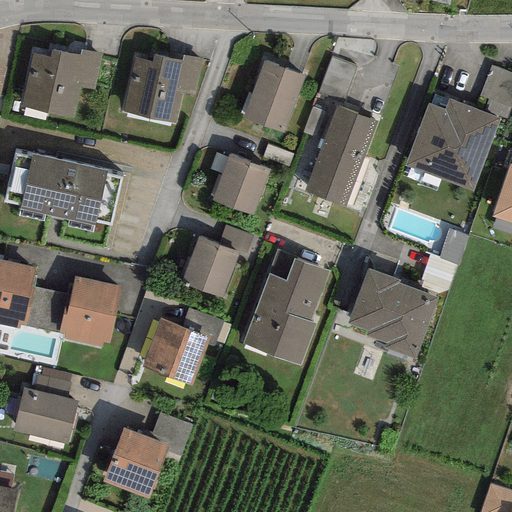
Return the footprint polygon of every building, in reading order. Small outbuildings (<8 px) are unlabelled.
[(47,56),(32,52),(20,105),(69,116),(75,89),(92,93),(100,56),(78,51),(77,56),(49,50),(47,56)] [(150,61),(134,57),(121,111),(171,123),(179,90),(192,93),(200,58),(183,54),(181,59),(152,52),(150,61)] [(304,75),(264,60),(242,117),(282,133),(304,75)] [(0,96),(3,97),(11,64),(0,61),(0,96)] [(508,105),(511,95),(511,71),(493,63),(480,93),(508,105)] [(444,110),(428,104),(405,161),(472,187),(500,118),(449,98),(444,110)] [(377,121),(337,105),(304,190),(344,205),(377,121)] [(122,171),(14,148),(3,202),(68,216),(107,224),(110,225),(122,171)] [(269,171),(227,154),(209,200),(250,216),(269,171)] [(511,166),(508,165),(491,217),(511,224),(511,166)] [(256,233),(224,222),(216,244),(239,252),(248,255),(256,233)] [(420,283),(446,292),(467,233),(449,226),(439,254),(431,251),(420,283)] [(216,244),(197,237),(179,283),(221,298),(239,252),(216,244)] [(329,273),(276,252),(241,344),(300,366),(316,325),(310,322),(329,273)] [(35,266),(0,259),(0,325),(18,329),(19,324),(24,326),(32,287),(35,266)] [(438,299),(366,273),(347,323),(366,330),(363,337),(417,357),(438,299)] [(120,287),(74,276),(69,295),(61,334),(107,345),(120,287)] [(69,295),(32,287),(24,326),(61,334),(69,295)] [(188,307),(181,327),(208,336),(205,344),(215,347),(224,319),(188,307)] [(181,327),(159,319),(142,368),(190,385),(205,344),(208,336),(181,327)] [(33,389),(22,386),(11,429),(65,442),(73,412),(75,403),(65,400),(72,375),(39,367),(33,389)] [(168,445),(120,430),(103,483),(151,499),(168,445)] [(511,511),(511,493),(484,485),(475,511),(511,511)] [(11,511),(17,491),(0,487),(0,511),(11,511)]
